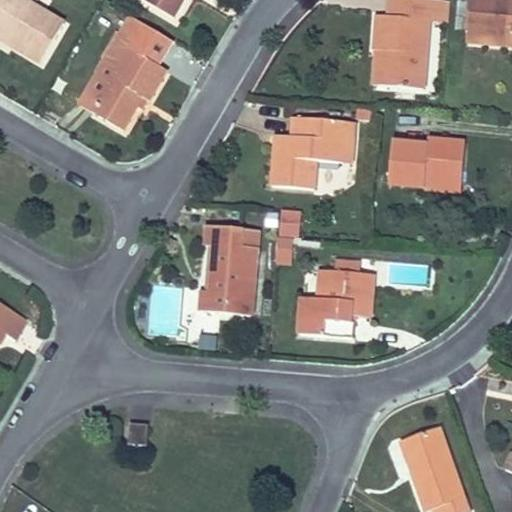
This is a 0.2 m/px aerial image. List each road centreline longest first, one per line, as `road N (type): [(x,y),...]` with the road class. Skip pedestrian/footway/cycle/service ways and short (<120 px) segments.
road 1 (residential): [(355,395),(77,370)]
road 2 (residential): [(147,208),(275,0)]
road 3 (residential): [(511,286),(458,349),(355,395)]
road 4 (residential): [(147,208),(0,119)]
road 5 (residential): [(355,395),(318,511)]
